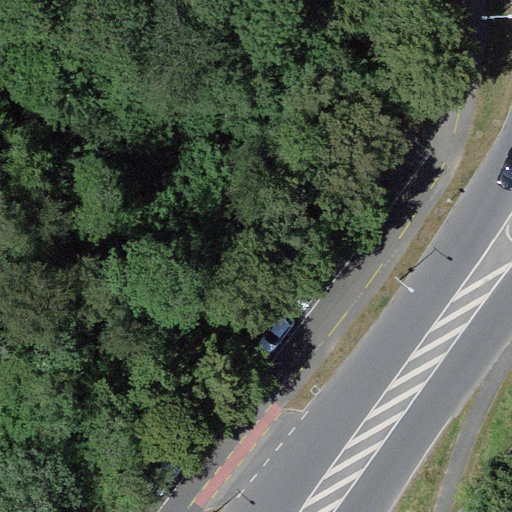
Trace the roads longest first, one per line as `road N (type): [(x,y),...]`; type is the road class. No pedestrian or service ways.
road 1 (primary): [(511,154),(263,511)]
road 2 (primary): [(361,511),(511,310)]
